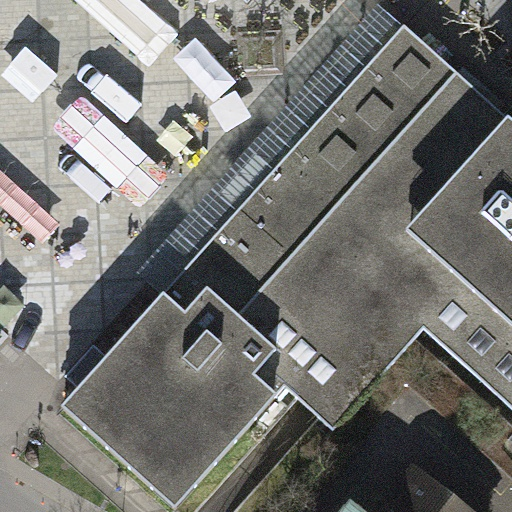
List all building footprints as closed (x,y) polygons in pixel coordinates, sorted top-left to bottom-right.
[(163,294),(403,28),(377,12),(140,275),(163,294)] [(511,316),(511,124),(403,28),(163,294),(183,312),(205,288),(276,352),(255,376),(278,396),(285,388),(334,431),(424,331),(465,368),(511,316)] [(183,312),(163,294),(61,408),(175,510),(278,396),(255,376),(276,352),(205,288),(183,312)] [(511,316),(465,368),(511,410),(511,316)] [(470,511),(413,465),(376,511),(470,511)]
